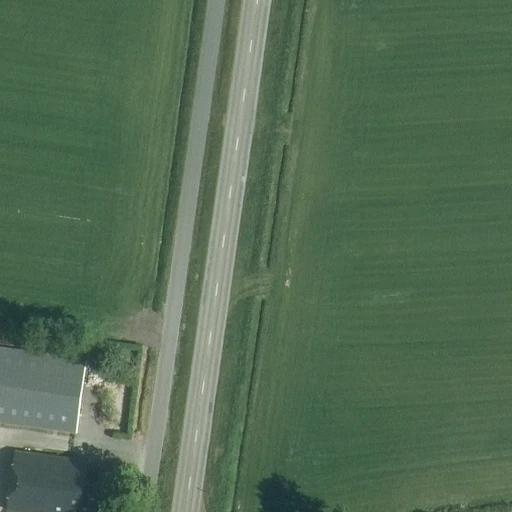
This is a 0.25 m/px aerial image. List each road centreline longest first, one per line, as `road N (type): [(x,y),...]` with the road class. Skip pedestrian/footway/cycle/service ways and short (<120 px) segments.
road 1 (unclassified): [(146,511),(218,0)]
road 2 (secondary): [(187,511),(258,0)]
